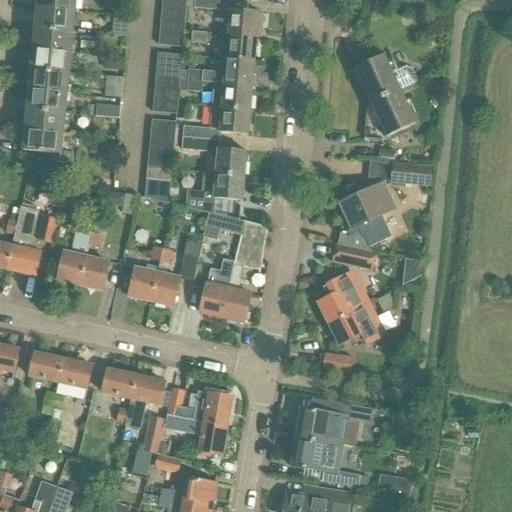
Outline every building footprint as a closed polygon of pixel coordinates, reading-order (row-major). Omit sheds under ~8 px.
[(39,0),(39,9),(75,13),(76,0),(39,0)] [(163,0),(160,46),(183,48),(187,8),(187,0),(163,0)] [(226,11),(227,2),(204,0),(187,0),(187,8),(226,11)] [(36,30),(73,33),(75,13),(39,9),(36,30)] [(264,15),(260,15),(260,14),(231,11),(229,36),(247,37),(258,38),(259,30),(263,30),(264,15)] [(114,17),(112,36),(127,38),(129,19),(114,17)] [(73,33),(36,30),(34,50),(71,54),(73,33)] [(208,34),(193,33),(192,43),(207,44),(208,34)] [(227,61),(233,61),(256,63),(258,38),(247,37),(229,36),(227,61)] [(32,70),(69,74),(71,54),(34,50),(32,70)] [(388,52),(383,55),(384,57),(355,70),(370,105),(400,91),(418,83),(412,70),(406,68),(397,72),(388,52)] [(190,71),(181,70),(182,57),(159,55),(157,78),(180,80),(180,81),(189,82),(190,71)] [(108,58),(107,70),(123,72),(124,59),(108,58)] [(190,71),(189,82),(203,83),(214,84),(225,85),(253,88),(256,63),(233,61),(227,61),(226,74),(191,70),(190,71)] [(30,91),(67,95),(69,74),(32,70),(30,91)] [(180,80),(157,78),(156,90),(179,92),(179,91),(180,81),(180,80)] [(107,79),(105,98),(121,100),(123,80),(107,79)] [(179,91),(202,93),(203,83),(189,82),(180,81),(179,91)] [(225,85),(214,84),(212,108),(251,112),(253,88),(225,85)] [(155,102),(178,104),(179,92),(156,90),(155,102)] [(28,111),(64,115),(67,95),(30,91),(28,111)] [(415,126),(400,91),(370,105),(367,106),(364,142),(381,143),(381,147),(382,147),(383,141),(415,126)] [(178,104),(155,102),(153,113),(177,116),(178,105),(178,104)] [(97,106),(96,118),(119,120),(120,109),(97,106)] [(184,125),(183,140),(221,143),(221,134),(249,137),(251,112),(212,108),(210,128),(184,125)] [(64,115),(28,111),(26,132),(62,135),(64,115)] [(151,139),(175,141),(175,139),(176,124),(153,122),(151,139)] [(62,135),(26,132),(24,152),(41,154),(40,162),(72,165),(75,137),(62,135)] [(150,157),(173,159),(175,141),(151,139),(150,157)] [(221,143),(183,140),(182,151),(219,154),(217,175),(245,178),(247,153),(220,151),(221,143)] [(173,159),(150,157),(149,168),(172,171),(173,159)] [(427,169),(393,166),(391,184),(426,187),(427,169)] [(172,171),(149,168),(148,180),(171,182),(172,171)] [(204,174),(202,193),(191,192),(189,209),(209,214),(214,215),(215,200),(243,202),(245,178),(217,175),(204,174)] [(169,204),(171,182),(148,180),(146,199),(169,204)] [(383,186),(340,205),(352,230),(348,231),(343,230),(339,245),(369,252),(363,239),(366,238),(370,248),(391,238),(386,229),(387,228),(381,217),(395,211),(383,186)] [(122,215),(134,218),(139,197),(126,194),(122,215)] [(40,213),(22,209),(20,218),(19,223),(16,236),(13,248),(8,271),(37,277),(42,254),(31,252),(38,222),(40,213)] [(209,214),(204,238),(218,242),(221,231),(242,236),(244,223),(214,215),(209,214)] [(57,221),(45,218),(40,242),(52,244),(57,221)] [(16,236),(19,223),(10,221),(7,234),(16,236)] [(235,267),(233,279),(230,291),(224,319),(246,324),(252,296),(239,293),(244,268),(261,272),(268,229),(244,223),(242,236),(238,252),(235,267)] [(161,263),(164,250),(163,250),(167,234),(156,231),(152,248),(154,248),(152,261),(161,263)] [(80,234),(75,256),(65,254),(68,240),(55,237),(50,257),(64,260),(59,282),(81,287),(87,259),(90,247),(93,235),(84,233),(84,235),(80,234)] [(93,235),(90,247),(98,248),(101,236),(93,235)] [(0,269),(8,271),(13,248),(0,245),(0,269)] [(333,263),(372,272),(376,255),(370,253),(369,252),(339,245),(339,246),(337,245),(333,263)] [(164,250),(161,263),(170,265),(173,252),(164,250)] [(87,259),(81,287),(103,292),(109,264),(87,259)] [(152,303),(158,275),(137,270),(130,299),(152,303)] [(158,275),(152,303),(174,308),(180,280),(158,275)] [(328,299),(318,304),(329,325),(364,307),(369,305),(368,303),(354,276),(348,275),(323,288),(328,299)] [(224,319),(230,291),(207,286),(201,314),(224,319)] [(389,294),(376,301),(383,313),(395,307),(389,294)] [(362,334),(368,345),(385,336),(369,305),(364,307),(329,325),(340,346),(362,334)] [(0,382),(3,371),(15,373),(16,369),(20,351),(0,346),(0,382)] [(33,369),(31,377),(59,383),(64,361),(36,355),(33,369)] [(349,372),(351,360),(327,357),(325,369),(349,372)] [(88,390),(92,369),(93,368),(64,361),(59,383),(88,390)] [(133,400),(137,378),(109,372),(104,393),(133,400)] [(137,378),(133,400),(146,403),(161,406),(166,384),(137,378)] [(165,425),(179,428),(204,432),(201,452),(223,456),(228,427),(194,421),(181,419),(185,392),(173,389),(167,416),(165,425)] [(199,392),(194,421),(228,427),(233,399),(199,392)] [(53,408),(56,395),(47,393),(44,406),(53,408)] [(54,408),(63,410),(66,398),(56,395),(53,408),(54,408)] [(12,411),(0,407),(0,439),(6,441),(12,411)] [(117,423),(126,425),(129,411),(120,409),(117,423)] [(332,414),(304,410),(299,439),(327,443),(332,414)] [(151,419),(144,452),(141,451),(136,474),(148,477),(153,453),(157,454),(164,422),(151,419)] [(362,477),(341,474),(346,446),(327,443),(299,439),(294,467),(322,472),(327,473),(325,484),(360,489),(362,477)] [(159,456),(156,469),(178,474),(181,461),(159,456)] [(12,474),(0,469),(0,511),(16,511),(18,508),(20,503),(4,497),(12,474)] [(390,494),(392,479),(380,477),(377,492),(390,494)] [(161,497),(214,507),(218,484),(189,478),(187,490),(176,488),(175,492),(162,490),(161,497)] [(49,511),(58,488),(43,483),(32,511),(29,511),(18,508),(16,511),(49,511)] [(66,511),(73,493),(58,488),(49,511),(66,511)] [(346,511),(350,495),(317,490),(316,500),(290,496),(287,511),(346,511)] [(149,495),(148,504),(169,508),(168,511),(213,511),(214,507),(161,497),(149,495)] [(394,495),(393,502),(397,508),(405,509),(406,497),(394,495)]
